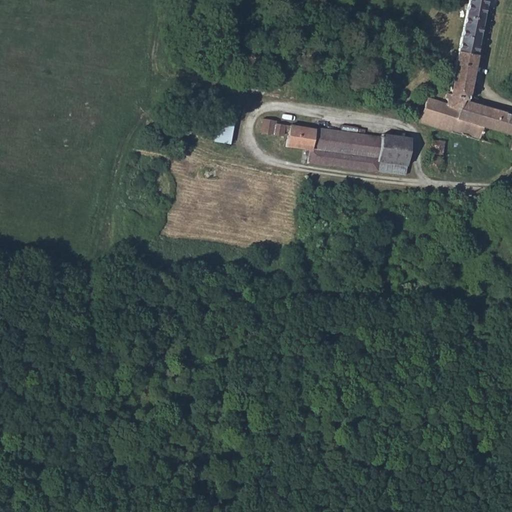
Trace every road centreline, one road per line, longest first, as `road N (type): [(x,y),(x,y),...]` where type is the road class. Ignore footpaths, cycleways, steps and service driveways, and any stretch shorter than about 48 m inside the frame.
road 1 (track): [(0,248),(100,265),(121,158),(141,117),(212,150),(269,163)]
road 2 (track): [(246,103),(160,80),(150,65),(160,0)]
